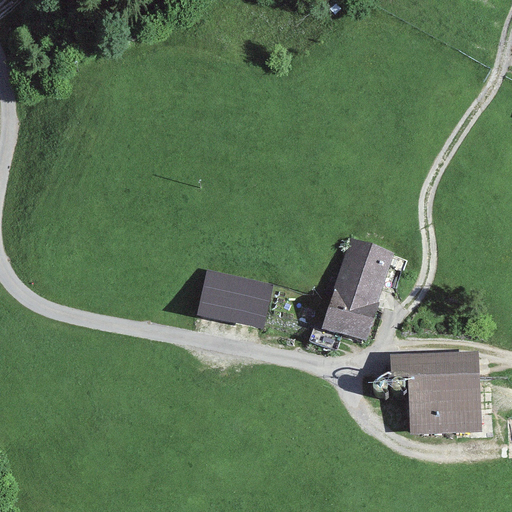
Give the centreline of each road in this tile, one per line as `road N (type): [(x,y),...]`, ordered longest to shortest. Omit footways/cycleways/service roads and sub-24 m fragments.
road 1 (track): [(511,359),(452,346),(381,349),(426,281),(428,193),(495,80),(511,27)]
road 2 (unclassified): [(0,260),(18,290),(61,314),(323,365),(381,349)]
road 3 (unclassified): [(0,61),(9,110),(0,189)]
